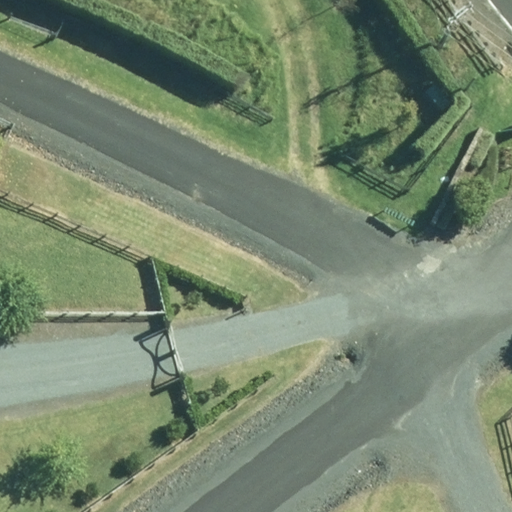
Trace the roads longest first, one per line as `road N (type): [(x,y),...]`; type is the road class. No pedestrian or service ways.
road 1 (unclassified): [(457,323),(0,79)]
road 2 (residential): [(457,323),(229,511)]
